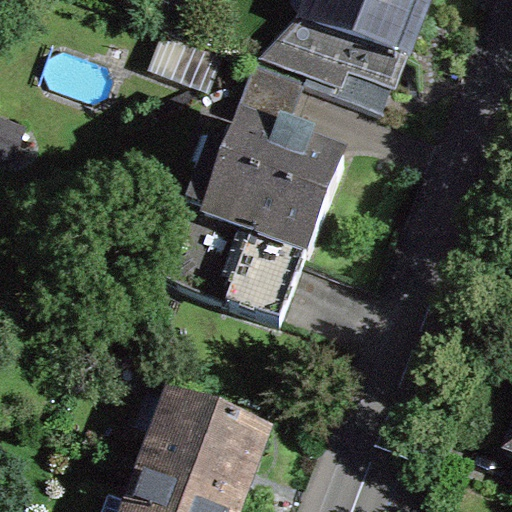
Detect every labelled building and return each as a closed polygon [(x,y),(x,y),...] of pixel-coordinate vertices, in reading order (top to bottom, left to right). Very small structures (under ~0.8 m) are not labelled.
[(161,34),(165,36),(182,42),(198,0),(165,0),(161,13),(168,16),(161,34)] [(425,9),(425,7),(405,0),(324,0),(314,28),(321,30),(317,40),(303,62),(299,71),(298,70),(297,73),(309,78),(305,88),(383,118),(409,51),(425,9)] [(222,57),(182,42),(165,36),(152,70),(209,91),(222,57)] [(293,119),(305,88),(254,69),(243,100),(293,119)] [(0,156),(11,161),(22,132),(0,124),(0,156)] [(178,291),(280,330),(306,261),(308,262),(309,258),(344,168),(310,155),(312,148),(282,137),(280,144),(240,128),(178,291)] [(163,431),(148,471),(237,505),(247,478),(264,434),(191,407),(180,438),(163,431)] [(234,511),(237,505),(148,471),(133,510),(110,500),(105,511),(234,511)]
